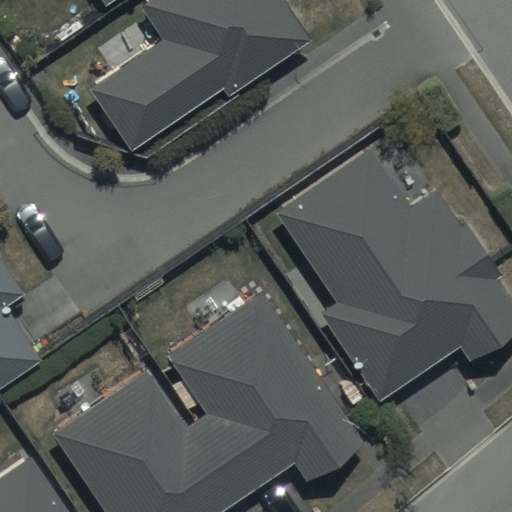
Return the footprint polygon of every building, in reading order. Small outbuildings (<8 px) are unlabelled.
[(84,71),(124,131),(213,71),(219,80),(303,23),(287,0),(142,0),(157,21),(84,71)] [(370,148),(274,212),(335,304),(321,313),(380,401),(457,349),(476,375),(511,348),(511,303),(495,278),(500,274),(467,225),(459,230),(433,191),(409,207),(370,148)] [(0,367),(22,353),(0,319),(0,300),(11,293),(0,277),(0,367)] [(366,443),(254,277),(162,339),(200,395),(177,411),(139,354),(44,419),(106,511),(190,511),(286,446),(310,481),(366,443)] [(0,511),(73,511),(25,441),(0,457),(0,511)]
